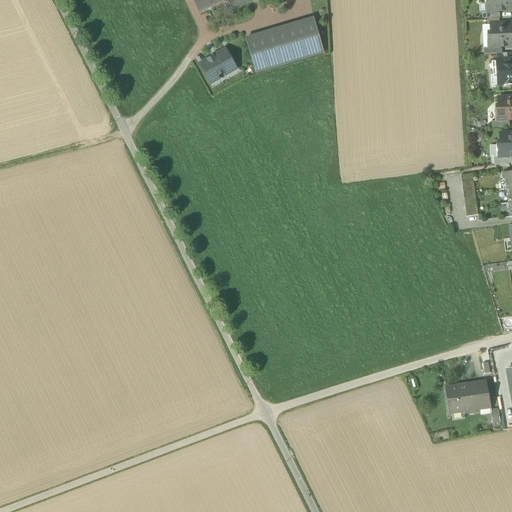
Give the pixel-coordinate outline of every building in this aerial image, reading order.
[(193,0),(200,12),(224,0),(193,0)] [(226,0),(233,12),(252,2),(250,0),(226,0)] [(485,12),(485,13),(499,12),(511,12),(511,5),(511,3),(511,1),(511,0),(510,0),(488,0),(489,3),(485,4),(485,12)] [(246,39),(256,73),(323,53),(313,19),(246,39)] [(487,48),(487,49),(501,48),(511,47),(511,23),(490,25),(491,39),(487,39),(487,48)] [(490,25),(488,25),(482,25),(483,48),(487,48),(487,39),(491,39),(490,25)] [(200,64),(210,82),(218,77),(217,74),(223,71),(226,75),(236,69),(226,51),(214,58),(213,57),(200,64)] [(491,76),(492,88),(498,87),(498,86),(503,85),(505,87),(506,85),(511,85),(511,59),(502,60),(496,60),(496,62),(492,62),(493,75),(491,76)] [(495,121),(495,122),(509,121),(511,120),(511,97),(498,98),(499,112),(495,112),(495,121)] [(472,131),(469,132),(469,137),(472,137),(479,143),(484,137),(476,130),(472,130),(472,131)] [(497,157),(511,157),(511,156),(511,132),(500,133),(501,148),(497,148),(497,157)] [(494,165),(494,166),(511,164),(511,157),(497,157),(493,157),(494,165)] [(509,211),(510,217),(511,217),(511,171),(502,173),(503,180),(505,179),(506,190),(508,190),(509,196),(507,197),(508,204),(510,204),(511,211),(509,211)] [(461,176),(466,217),(478,216),(472,174),(461,176)] [(445,387),(449,414),(490,409),(491,409),(486,382),(445,387)] [(490,414),(492,424),(500,423),(498,411),(494,412),(493,410),(491,410),(491,409),(490,409),(490,414)]
